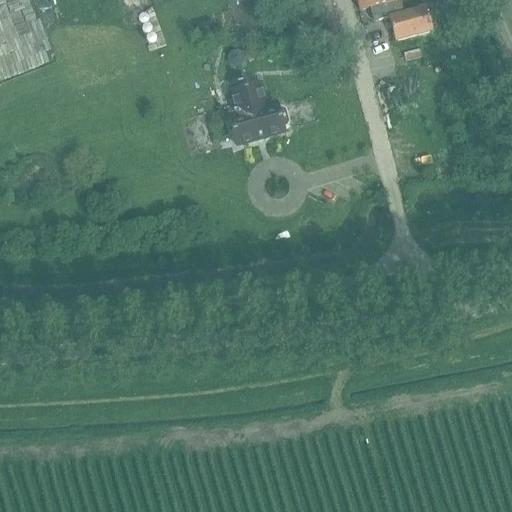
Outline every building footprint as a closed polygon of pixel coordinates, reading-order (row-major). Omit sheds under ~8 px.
[(370,9),(400,1),(399,0),(355,0),(359,12),(370,9)] [(403,14),(400,1),(370,9),(374,23),(388,19),(394,43),(432,33),(426,8),(403,14)] [(281,109),(278,110),(276,105),(266,108),(259,85),(230,93),(236,116),(228,118),(236,147),(284,134),(282,128),(286,127),(288,124),(284,111),(281,109)] [(292,109),(311,108),(310,87),(291,88),(292,109)] [(191,139),(212,134),(204,100),(183,105),(191,139)]
